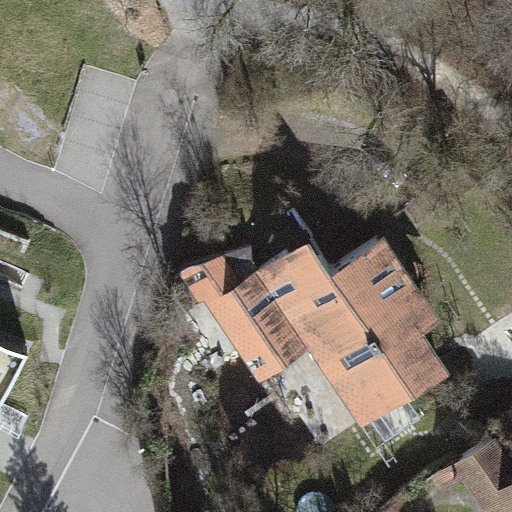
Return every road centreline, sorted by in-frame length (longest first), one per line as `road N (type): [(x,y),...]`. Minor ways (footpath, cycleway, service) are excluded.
road 1 (residential): [(89,511),(226,0)]
road 2 (track): [(511,155),(312,9),(245,0)]
